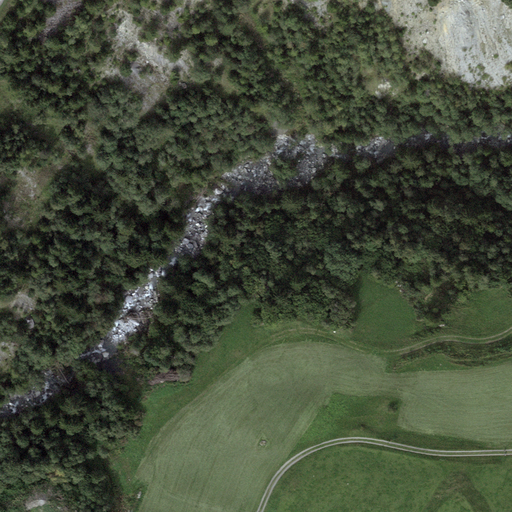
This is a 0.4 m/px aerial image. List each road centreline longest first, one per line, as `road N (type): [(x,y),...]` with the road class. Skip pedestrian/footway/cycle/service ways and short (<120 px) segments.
road 1 (track): [(241,511),(168,493),(155,478),(153,449),(167,425),(268,340),(310,331),(379,354),(438,339),(481,341),(511,329)]
road 2 (track): [(259,511),(272,481),(317,447),(350,440),(445,454),(511,453)]
